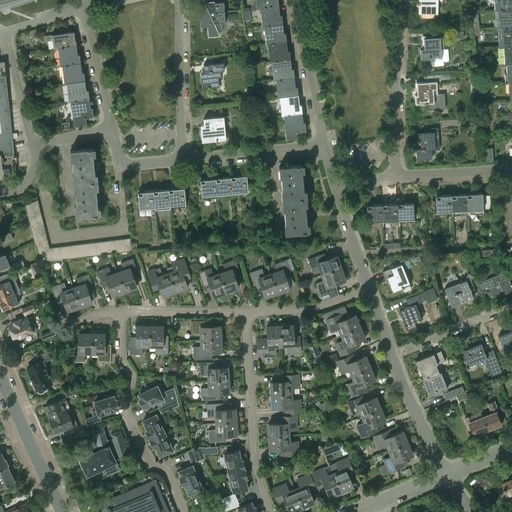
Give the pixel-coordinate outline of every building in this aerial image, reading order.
[(253,1),(250,8),(256,8),(259,8),(275,6),(278,6),(277,0),(254,0),(255,0),(253,1)] [(417,0),(418,13),(430,14),(430,13),(437,14),(437,0),(417,0)] [(498,10),(511,9),(511,0),(493,0),(494,10),(498,10)] [(213,2),(214,4),(198,5),(200,28),(207,27),(208,36),(219,35),(214,24),(224,23),(223,2),(213,2)] [(276,15),(275,6),(259,8),(261,26),(263,26),(279,24),(281,24),(280,15),(276,15)] [(511,9),(498,10),(498,27),(498,28),(511,27),(511,9)] [(279,24),(263,26),(265,44),(267,44),(283,42),(286,42),(285,33),(280,34),(279,24)] [(511,27),(498,28),(498,30),(501,30),(501,46),(503,46),(511,45),(511,27)] [(462,31),(450,32),(450,39),(462,38),(462,31)] [(57,48),(76,45),(75,40),(74,40),(73,32),(43,36),(44,42),(52,41),(53,49),(57,48)] [(440,37),(435,38),(423,38),(424,49),(419,49),(420,59),(430,59),(430,57),(441,57),(441,56),(442,56),(442,49),(440,49),(440,37)] [(283,42),(267,44),(269,62),(271,62),(287,60),(290,59),(289,51),(285,51),(283,42)] [(77,54),(76,45),(57,48),(60,66),(62,66),(80,63),(79,54),(77,54)] [(511,45),(503,46),(504,64),(506,64),(511,64),(511,45)] [(287,60),(271,62),(273,80),(275,80),(292,78),(294,78),(293,69),(289,69),(287,60)] [(0,140),(12,139),(4,61),(0,61),(0,140)] [(80,63),(62,66),(64,84),(66,84),(84,81),(83,72),(81,72),(80,63)] [(200,72),(201,87),(218,85),(217,77),(220,77),(220,71),(223,70),(223,63),(203,65),(203,72),(200,72)] [(293,87),(292,78),(275,80),(277,98),(279,98),(295,96),(298,96),(297,87),(293,87)] [(84,81),(66,84),(68,102),(70,102),(88,99),(87,88),(85,88),(84,81)] [(437,96),(436,81),(416,83),(416,91),(418,91),(418,95),(415,95),(415,105),(433,104),(433,108),(440,107),(439,96),(437,96)] [(295,96),(279,98),(281,116),(283,116),(299,114),(302,114),(301,105),(296,105),(295,96)] [(89,108),(88,99),(70,102),(73,127),(87,125),(86,117),(93,117),(92,108),(89,108)] [(300,123),(299,114),(283,116),(285,141),(297,139),(297,133),(305,132),(304,123),(300,123)] [(204,131),(200,131),(201,142),(225,139),(223,117),(203,119),(204,131)] [(70,129),(69,121),(61,123),(62,130),(70,129)] [(434,132),(419,133),(421,149),(415,149),(416,159),(432,158),(431,149),(435,149),(434,132)] [(0,177),(16,176),(12,139),(0,140),(0,177)] [(72,167),(94,165),(93,162),(93,163),(91,149),(71,150),(72,167)] [(94,165),(72,167),(74,184),(94,182),(93,168),(94,168),(94,165)] [(280,184),(302,182),(300,165),(278,167),(280,184)] [(246,175),(230,177),(232,195),(248,194),(246,175)] [(232,195),(230,177),(215,178),(217,197),(232,195)] [(217,197),(215,178),(200,180),(202,198),(217,197)] [(96,197),(94,182),(74,184),(75,201),(97,199),(96,197)] [(304,199),(302,182),(280,184),(281,201),(304,199)] [(183,187),(168,189),(170,208),(185,206),(183,187)] [(170,208),(168,189),(152,190),(154,209),(170,208)] [(154,209),(152,190),(137,192),(139,211),(154,209)] [(482,193),(466,194),(467,214),(483,213),(482,193)] [(467,214),(466,194),(451,195),(452,214),(452,215),(467,214)] [(452,214),(451,195),(435,196),(436,215),(452,214)] [(97,202),(97,199),(75,201),(77,218),(97,216),(96,202),(97,202)] [(305,216),(304,199),(281,201),(283,218),(305,216)] [(37,200),(25,204),(39,262),(132,251),(131,247),(131,243),(130,238),(49,248),(37,200)] [(413,203),(397,204),(398,222),(414,222),(413,203)] [(397,204),(382,205),(383,223),(398,222),(397,204)] [(383,223),(382,205),(366,206),(367,224),(383,223)] [(305,216),(283,218),(284,234),(307,233),(305,216)] [(0,244),(12,239),(10,232),(0,236),(0,244)] [(5,254),(0,255),(0,270),(9,266),(10,266),(10,265),(5,254)] [(336,256),(326,260),(324,254),(307,260),(312,272),(319,269),(321,275),(340,268),(336,256)] [(401,264),(402,266),(409,263),(407,258),(399,261),(401,264)] [(123,271),(117,273),(124,291),(136,287),(132,277),(138,275),(132,259),(120,263),(123,271)] [(180,269),(182,275),(188,273),(183,259),(171,263),(174,271),(180,269)] [(289,289),(285,279),(291,277),(290,272),(294,270),(290,259),(273,265),(276,272),(270,274),(276,293),(289,289)] [(22,260),(10,265),(10,266),(9,266),(12,272),(25,266),(22,260)] [(225,272),(219,274),(226,293),(238,288),(234,278),(240,277),(234,260),(222,264),(225,272)] [(390,269),(391,269),(383,272),(386,281),(388,280),(393,292),(401,288),(401,290),(403,289),(401,286),(408,283),(402,266),(401,264),(390,269)] [(117,273),(111,275),(108,267),(97,271),(103,288),(108,286),(112,296),(124,291),(117,273)] [(168,273),(162,275),(159,268),(147,272),(152,288),(159,286),(163,296),(174,292),(168,273)] [(219,274),(213,276),(210,268),(198,273),(204,289),(210,287),(213,297),(226,293),(219,274)] [(320,301),(334,296),(332,291),(335,290),(333,284),(344,281),(340,268),(321,275),(323,280),(314,284),(320,301)] [(180,269),(174,271),(168,273),(174,292),(187,288),(182,275),(180,269)] [(270,274),(264,276),(261,269),(249,273),(255,290),(261,287),(265,297),(276,293),(270,274)] [(502,295),(511,290),(511,288),(505,269),(499,272),(500,274),(478,283),(476,276),(474,277),(480,294),(488,291),(490,298),(497,295),(497,294),(501,292),(502,295)] [(465,280),(443,289),(450,307),(472,298),(469,289),(473,287),(470,279),(474,277),(468,272),(464,277),(466,280),(465,280)] [(73,289),(79,307),(91,303),(88,293),(94,291),(88,274),(76,279),(79,287),(73,289)] [(0,297),(13,292),(8,280),(0,283),(0,297)] [(45,286),(42,280),(36,282),(34,283),(36,289),(45,286)] [(73,289),(66,291),(64,283),(52,287),(58,303),(63,301),(67,311),(79,307),(73,289)] [(20,294),(18,290),(13,292),(0,297),(0,305),(2,310),(18,303),(15,296),(20,294)] [(408,307),(404,308),(403,307),(397,309),(406,331),(416,328),(414,323),(421,320),(418,312),(420,311),(417,304),(425,301),(422,293),(405,300),(408,307)] [(32,304),(22,309),(24,314),(34,310),(32,304)] [(335,316),(325,320),(330,332),(338,329),(340,335),(359,327),(354,315),(343,320),(340,314),(335,316)] [(24,339),(23,336),(32,332),(26,319),(21,321),(20,319),(13,322),(14,324),(9,326),(14,340),(16,339),(17,342),(24,339)] [(219,326),(209,326),(208,320),(191,321),(191,334),(200,334),(200,340),(220,339),(219,326)] [(292,325),(279,326),(281,346),(287,346),(287,354),(300,353),(299,337),(293,338),(292,325)] [(136,326),(136,337),(129,337),(129,354),(142,355),(142,346),(149,346),(149,326),(136,326)] [(149,326),(149,346),(155,346),(155,355),(167,355),(168,337),(162,337),(162,326),(149,326)] [(281,346),(279,326),(266,327),(267,339),(257,340),(258,356),(275,355),(274,347),(281,346)] [(340,335),(343,341),(335,344),(340,355),(355,349),(353,344),(364,339),(359,327),(340,335)] [(53,328),(39,334),(42,340),(56,334),(53,328)] [(511,330),(497,336),(505,355),(511,351),(511,330)] [(94,333),(91,333),(91,353),(97,353),(97,362),(110,362),(110,344),(104,344),(104,334),(103,334),(103,332),(102,331),(95,331),(94,332),(94,333)] [(78,333),(78,344),(72,344),(72,361),(84,362),(85,353),(91,353),(91,333),(78,333)] [(200,340),(200,346),(192,347),(193,360),(210,359),(210,352),(220,352),(220,339),(200,340)] [(492,351),(484,354),(480,343),(462,351),(468,367),(475,364),(474,363),(484,359),(490,376),(501,372),(492,351)] [(316,345),(308,348),(311,357),(319,354),(316,345)] [(39,364),(27,369),(36,390),(38,391),(40,391),(43,390),(44,388),(44,387),(44,386),(50,383),(41,363),(51,359),(48,351),(36,356),(39,364)] [(440,351),(431,354),(414,361),(417,369),(418,368),(422,379),(423,379),(438,373),(435,365),(444,361),(440,351)] [(335,353),(323,358),(325,362),(337,357),(335,353)] [(364,356),(353,361),(351,356),(336,362),(341,373),(348,370),(351,376),(369,368),(364,356)] [(227,367),(216,368),(216,362),(198,363),(199,376),(207,375),(208,381),(227,380),(227,367)] [(353,382),(346,385),(349,397),(365,390),(363,385),(374,380),(369,368),(351,376),(353,382)] [(423,379),(422,379),(421,380),(429,399),(438,395),(437,393),(446,389),(440,372),(438,373),(423,379)] [(282,376),(282,382),(270,382),(271,395),(290,394),(290,388),(298,387),(298,375),(282,376)] [(208,381),(208,387),(200,388),(201,401),(218,400),(218,393),(228,393),(227,380),(208,381)] [(74,386),(64,390),(66,396),(76,392),(74,386)] [(176,399),(175,393),(173,388),(160,394),(156,386),(147,390),(147,388),(139,392),(140,394),(138,394),(140,399),(139,400),(139,402),(138,402),(140,406),(141,405),(142,407),(144,406),(144,407),(160,400),(163,405),(176,399)] [(455,397),(464,393),(461,387),(442,395),(444,401),(455,396),(455,397)] [(466,392),(464,393),(455,397),(458,403),(468,399),(466,392)] [(290,394),(271,395),(272,408),(284,407),(284,414),(300,413),(299,400),(291,400),(290,394)] [(103,397),(103,399),(94,402),(98,415),(98,416),(117,410),(117,408),(119,408),(116,400),(114,401),(113,396),(111,396),(111,395),(103,397)] [(375,398),(363,402),(361,397),(346,403),(351,414),(359,411),(361,417),(379,409),(375,398)] [(60,399),(44,406),(50,419),(66,413),(62,404),(66,402),(64,398),(60,399)] [(176,399),(163,405),(158,407),(161,413),(178,405),(176,399)] [(491,413),(482,417),(487,430),(500,425),(496,415),(498,413),(493,402),(487,404),(491,413)] [(235,409),(224,409),(223,403),(206,404),(207,417),(215,417),(215,423),(235,422),(235,409)] [(361,417),(364,423),(356,426),(361,437),(375,431),(373,426),(385,421),(379,409),(361,417)] [(487,430),(482,417),(480,412),(464,418),(467,426),(470,426),(471,429),(470,429),(473,436),(487,430)] [(67,413),(66,413),(50,419),(48,420),(54,433),(65,428),(67,433),(78,429),(74,418),(70,420),(67,413)] [(98,416),(98,415),(85,420),(86,425),(100,421),(98,416)] [(150,438),(151,439),(164,432),(159,424),(161,423),(158,416),(156,417),(155,415),(142,421),(147,431),(145,432),(149,439),(150,438)] [(279,417),(280,424),(268,425),(269,437),(288,436),(288,430),(296,429),(295,416),(279,417)] [(215,423),(216,429),(208,430),(208,442),(226,441),(225,435),(236,435),(235,422),(215,423)] [(94,433),(99,450),(79,459),(87,476),(115,462),(114,460),(118,458),(118,459),(127,456),(120,431),(110,434),(112,438),(106,440),(103,431),(94,433)] [(402,431),(390,436),(388,431),(373,437),(378,448),(386,445),(388,451),(407,443),(402,431)] [(164,432),(151,439),(149,440),(153,447),(155,447),(156,451),(155,451),(158,459),(166,455),(165,454),(172,450),(171,448),(173,447),(170,440),(168,441),(164,432)] [(289,443),(288,436),(269,437),(269,450),(281,450),(282,456),(298,455),(297,442),(289,443)] [(388,451),(390,457),(382,460),(384,465),(379,467),(382,475),(406,465),(404,458),(412,455),(407,443),(388,451)] [(199,447),(187,452),(189,457),(202,452),(199,447)] [(224,454),(225,456),(223,456),(224,464),(226,464),(230,482),(229,483),(230,490),(232,490),(233,492),(247,489),(244,479),(246,478),(244,470),(242,471),(242,469),(244,469),(243,463),(242,461),(240,461),(238,451),(224,454)] [(202,452),(189,457),(191,463),(204,458),(202,454),(202,452)] [(335,463),(329,466),(340,492),(352,487),(347,475),(353,473),(347,459),(335,463)] [(192,466),(178,471),(181,477),(179,478),(182,485),(184,484),(188,494),(189,494),(191,498),(202,494),(200,489),(201,489),(198,480),(199,479),(196,472),(195,473),(192,466)] [(323,468),(311,473),(318,488),(323,486),(328,497),(340,492),(329,466),(323,468)] [(6,486),(8,485),(14,482),(7,467),(0,470),(0,488),(6,486)] [(300,487),(294,490),(302,508),(314,503),(309,492),(315,489),(309,475),(297,480),(300,487)] [(511,496),(511,479),(500,484),(506,499),(511,496)] [(167,511),(154,481),(99,504),(101,511),(167,511)] [(294,490),(288,492),(285,484),(273,490),(279,504),(285,502),(289,511),(291,511),(302,508),(294,490)] [(215,501),(220,499),(216,488),(210,490),(215,501)] [(234,494),(221,500),(223,505),(236,500),(234,494)] [(220,500),(213,503),(217,511),(224,509),(220,500)] [(236,500),(223,505),(225,511),(238,505),(236,500)] [(253,508),(250,503),(237,508),(238,511),(256,511),(255,507),(253,508)]
